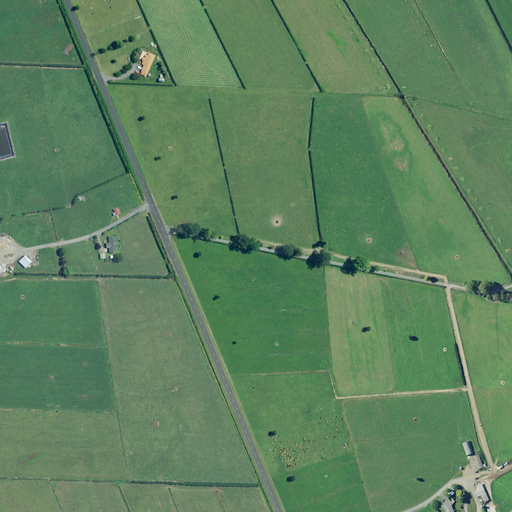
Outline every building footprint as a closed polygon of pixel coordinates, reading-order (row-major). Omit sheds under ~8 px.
[(148,53),(143,51),(139,60),(142,62),(141,64),(143,65),(140,71),(141,71),(140,74),(146,77),(155,55),(149,53),(148,53)] [(124,200),(123,195),(114,198),(117,205),(118,205),(119,207),(129,204),(127,199),(124,200)] [(115,244),(115,237),(108,237),(108,243),(106,243),(106,248),(108,248),(108,253),(115,253),(115,248),(117,248),(117,244),(115,244)] [(31,262),(25,255),(18,262),(25,268),(31,262)] [(474,454),(470,442),(463,444),(467,456),(474,454)] [(480,456),(475,457),(475,458),(474,459),(474,460),(476,459),(479,468),(477,468),(478,470),(487,467),(486,464),(483,465),(480,456)] [(490,500),(483,483),(478,486),(480,490),(475,492),(478,497),(482,495),(485,502),(490,500)] [(454,504),(448,499),(442,507),(446,510),(446,511),(454,511),(452,506),(454,504)]
